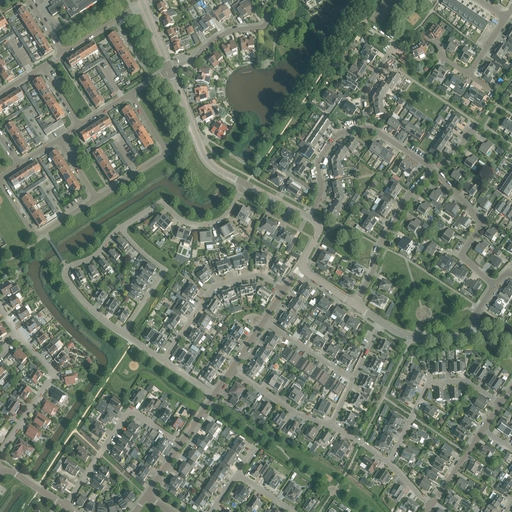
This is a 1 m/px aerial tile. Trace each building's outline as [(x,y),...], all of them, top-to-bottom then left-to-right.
[(48,9),(52,16),(65,8),(67,11),(66,12),(71,19),(99,0),(77,0),(75,1),(74,0),(55,0),(50,3),(52,7),(48,9)] [(451,0),(447,8),(452,11),(457,2),(453,0),(451,0)] [(457,2),(452,11),(457,14),(463,6),(462,5),(459,3),(461,0),(460,0),(457,0),(457,2)] [(463,6),(457,14),(462,18),(468,9),(467,9),(464,7),(466,3),(464,2),(462,5),(463,6)] [(161,17),(167,15),(166,12),(167,12),(165,8),(166,7),(165,3),(157,6),(159,12),(160,11),(161,14),(160,14),(161,17)] [(244,19),(247,17),(240,5),(239,3),(231,7),(235,13),(236,12),(241,19),(243,18),(244,19)] [(243,3),(240,5),(247,17),(251,14),(250,13),(252,11),(249,7),(247,3),(244,5),(243,3)] [(224,5),(219,8),(226,20),(230,18),(229,16),(231,15),(224,5)] [(214,19),(216,17),(213,12),(209,6),(207,8),(214,19)] [(468,9),(462,18),(467,21),(473,13),(472,12),(469,10),(471,7),(469,6),(467,9),(468,9)] [(20,18),(28,13),(25,7),(17,13),(20,18)] [(219,8),(213,12),(216,17),(219,22),(221,21),(222,22),(226,20),(219,8)] [(473,13),(467,21),(472,25),(478,16),(477,16),(474,14),(476,10),(474,9),(472,12),(473,13)] [(23,23),(31,18),(28,13),(20,18),(23,23)] [(478,16),(472,25),(478,28),(483,20),(482,19),(483,19),(479,17),(481,14),(479,13),(477,16),(478,16)] [(167,15),(161,17),(162,20),(163,20),(164,22),(163,23),(165,28),(173,25),(172,21),(171,21),(169,17),(168,17),(167,15)] [(208,15),(202,19),(209,31),(213,28),(212,27),(214,25),(208,15)] [(483,20),(478,28),(483,32),(488,23),(485,21),(487,17),(485,16),(483,19),(482,19),(483,20)] [(3,20),(2,18),(0,19),(0,27),(1,29),(8,25),(4,19),(3,20)] [(27,29),(35,24),(31,18),(23,23),(27,29)] [(209,31),(202,19),(199,21),(200,22),(197,24),(195,21),(191,24),(194,30),(198,27),(202,33),(205,31),(206,33),(209,31)] [(30,34),(38,29),(35,24),(27,29),(30,34)] [(437,39),(442,32),(432,25),(426,35),(432,39),(434,37),(437,39)] [(170,40),(171,43),(178,40),(175,33),(177,32),(178,31),(177,28),(176,28),(167,32),(169,37),(170,37),(171,39),(170,40)] [(34,39),(42,34),(38,29),(30,34),(34,39)] [(111,43),(119,38),(115,33),(106,38),(108,40),(109,40),(111,43)] [(37,45),(45,40),(42,34),(34,39),(37,45)] [(252,48),(254,48),(252,37),(249,38),(250,41),(245,42),(244,39),(240,39),(241,51),(253,50),(252,48)] [(111,43),(114,48),(122,43),(119,38),(111,43)] [(446,50),(452,54),(458,46),(453,43),(455,40),(451,38),(447,44),(448,43),(450,45),(446,50)] [(40,50),(48,45),(45,40),(37,45),(40,50)] [(178,40),(171,43),(173,46),(173,45),(174,48),(173,48),(176,53),(183,50),(182,46),(181,47),(178,40)] [(236,51),(237,50),(232,41),(229,42),(231,45),(227,47),(225,44),(221,46),(226,57),(237,52),(236,51)] [(87,47),(92,55),(98,51),(93,43),(87,47)] [(122,43),(114,48),(118,54),(126,49),(122,43)] [(423,49),(425,46),(420,43),(418,47),(414,48),(413,48),(411,49),(411,50),(410,50),(413,55),(412,55),(413,56),(414,58),(415,58),(416,58),(418,57),(418,56),(425,53),(423,49)] [(366,44),(362,50),(361,53),(361,54),(363,56),(371,62),(375,55),(370,51),(372,49),(366,44)] [(500,44),(496,49),(505,55),(507,51),(510,53),(511,49),(511,48),(506,45),(507,46),(506,48),(500,44)] [(48,45),(40,50),(44,56),(52,51),(48,45)] [(82,50),(87,58),(92,55),(87,47),(82,50)] [(467,64),(472,56),(468,52),(469,50),(465,47),(461,53),(461,54),(462,53),(464,54),(460,60),(467,64)] [(121,59),(129,54),(126,49),(118,54),(121,59)] [(502,59),(505,55),(496,49),(493,55),(494,55),(492,58),(504,66),(507,62),(502,59)] [(77,53),(82,61),(82,63),(85,61),(84,60),(87,58),(82,50),(77,53)] [(209,56),(206,59),(214,68),(223,61),(222,59),(215,51),(213,53),(215,56),(212,59),(209,56)] [(71,57),(76,65),(82,61),(77,53),(71,57)] [(124,64),(132,59),(129,54),(121,59),(124,64)] [(403,55),(400,60),(406,63),(409,59),(403,55)] [(76,65),(71,57),(66,60),(67,62),(63,64),(68,71),(74,68),(73,67),(76,65)] [(128,70),(136,65),(132,59),(124,64),(128,70)] [(349,71),(360,78),(367,68),(365,67),(367,64),(361,59),(358,63),(360,64),(358,67),(354,64),(349,71)] [(487,63),(484,68),(492,74),(495,70),(497,71),(500,67),(494,63),(494,64),(495,64),(493,66),(487,63)] [(139,70),(136,65),(128,70),(131,75),(139,70)] [(448,70),(441,66),(438,72),(435,70),(436,70),(436,69),(432,76),(436,78),(437,76),(442,79),(448,70)] [(9,72),(6,67),(0,70),(0,75),(1,77),(9,72)] [(211,73),(210,73),(210,71),(200,68),(199,72),(202,73),(201,77),(198,76),(197,81),(208,84),(211,73)] [(355,84),(358,80),(347,72),(342,69),(340,68),(339,71),(347,76),(347,78),(346,78),(347,82),(346,82),(341,82),(339,86),(343,89),(349,88),(354,91),(358,86),(355,84)] [(489,83),(492,79),(489,78),(492,74),(484,68),(480,73),(486,77),(484,79),(483,79),(489,83)] [(9,72),(1,77),(5,82),(7,81),(8,83),(13,79),(12,78),(13,77),(9,72)] [(388,79),(396,84),(400,78),(393,73),(390,77),(386,74),(385,77),(388,79)] [(453,90),(461,79),(455,75),(451,81),(449,79),(449,78),(445,85),(449,87),(451,85),(455,87),(453,90)] [(82,86),(90,81),(86,76),(78,81),(82,86)] [(36,89),(44,84),(40,78),(32,83),(36,89)] [(390,89),(392,90),(396,84),(388,79),(385,83),(382,81),(380,83),(382,84),(382,83),(390,89)] [(461,79),(453,90),(462,96),(466,89),(465,90),(463,89),(466,83),(461,79)] [(85,91),(93,86),(90,81),(82,86),(85,91)] [(375,86),(386,94),(390,89),(382,83),(382,84),(380,87),(376,84),(375,86)] [(39,94),(47,89),(44,84),(36,89),(39,94)] [(89,97),(97,92),(93,86),(85,91),(89,97)] [(377,91),(375,94),(383,99),(386,94),(375,86),(374,88),(377,91)] [(206,99),(208,99),(206,87),(194,90),(195,94),(198,93),(199,98),(195,99),(196,102),(207,100),(206,99)] [(472,103),(480,92),(474,88),(470,94),(468,92),(468,91),(464,97),(468,100),(470,97),(474,100),(472,103)] [(43,99),(51,94),(47,89),(39,94),(43,99)] [(13,94),(19,102),(19,103),(21,102),(21,100),(24,98),(19,90),(13,94)] [(328,90),(323,98),(330,103),(329,103),(333,105),(335,102),(338,104),(343,96),(339,93),(337,96),(328,90)] [(92,102),(100,97),(97,92),(89,97),(92,102)] [(486,96),(480,92),(472,103),(481,108),(485,102),(484,103),(482,101),(486,96)] [(13,94),(8,97),(13,105),(19,102),(13,94)] [(46,105),(54,100),(51,94),(43,99),(46,105)] [(383,99),(375,94),(372,99),(373,104),(382,103),(382,101),(383,99)] [(13,105),(8,97),(3,101),(8,109),(13,105)] [(104,102),(100,97),(92,102),(96,108),(104,102)] [(343,110),(351,115),(356,108),(348,102),(347,99),(342,100),(343,106),(345,107),(343,110)] [(54,100),(46,105),(49,110),(57,105),(54,100)] [(370,111),(383,109),(382,103),(373,104),(374,108),(370,109),(370,111)] [(123,111),(120,113),(121,115),(122,114),(125,117),(133,112),(129,107),(128,108),(126,104),(121,108),(123,111)] [(61,110),(57,105),(49,110),(53,115),(61,110)] [(212,116),(214,116),(210,105),(198,110),(200,114),(203,113),(205,117),(202,118),(203,121),(213,117),(212,116)] [(64,116),(61,110),(53,115),(56,121),(64,116)] [(126,119),(128,123),(136,118),(133,112),(125,117),(123,118),(125,120),(126,119)] [(447,121),(455,126),(458,122),(461,125),(463,123),(451,115),(447,121)] [(101,121),(106,129),(112,125),(106,117),(101,121)] [(389,132),(397,121),(392,117),(386,125),(390,127),(387,131),(389,132)] [(131,128),(139,123),(136,118),(128,123),(131,128)] [(319,124),(327,129),(330,125),(333,127),(335,125),(323,118),(319,124)] [(504,133),(506,134),(508,131),(507,130),(511,123),(511,122),(507,119),(505,122),(502,120),(500,124),(502,126),(501,127),(506,130),(504,133)] [(401,135),(409,124),(404,120),(401,124),(399,128),(402,130),(399,134),(401,135)] [(96,124),(101,132),(106,129),(101,121),(96,124)] [(399,128),(401,124),(397,121),(389,132),(391,133),(393,130),(396,132),(399,128)] [(441,126),(445,129),(451,133),(453,129),(457,131),(458,129),(455,126),(447,121),(446,123),(444,122),(441,126)] [(8,133),(16,128),(13,123),(4,128),(8,133)] [(131,128),(135,133),(143,128),(139,123),(131,128)] [(228,129),(219,123),(218,124),(216,123),(210,132),(213,134),(215,131),(219,134),(217,137),(221,139),(228,129)] [(90,128),(95,136),(101,132),(96,124),(90,128)] [(327,129),(319,124),(315,130),(323,135),(325,131),(329,134),(330,132),(327,129)] [(409,134),(414,127),(409,124),(401,135),(403,136),(406,132),(409,134)] [(409,134),(412,137),(409,140),(411,142),(419,130),(420,128),(415,125),(414,127),(409,134)] [(11,139),(19,134),(22,132),(20,130),(18,132),(16,128),(8,133),(11,139)] [(90,139),(95,136),(90,128),(85,131),(90,139)] [(143,128),(135,133),(138,139),(146,133),(143,128)] [(442,134),(453,142),(454,140),(451,137),(453,134),(451,133),(445,129),(442,134)] [(326,138),(323,135),(315,130),(311,137),(318,142),(321,137),(325,140),(326,138)] [(424,134),(419,130),(411,142),(413,143),(416,139),(419,141),(424,134)] [(90,139),(85,131),(80,134),(85,142),(90,139)] [(137,139),(138,141),(140,141),(142,144),(150,139),(146,133),(138,139),(137,139)] [(11,139),(15,144),(23,139),(19,134),(11,139)] [(438,139),(446,144),(448,141),(452,144),(453,142),(442,134),(438,139)] [(33,140),(37,145),(41,142),(38,137),(33,140)] [(322,144),(318,142),(311,137),(307,143),(314,148),(317,144),(321,146),(322,144)] [(23,139),(15,144),(18,149),(26,144),(23,139)] [(155,148),(150,139),(142,144),(140,145),(142,147),(139,148),(144,155),(155,148)] [(345,140),(344,142),(355,149),(359,144),(351,139),(349,142),(345,140)] [(444,147),(446,144),(438,139),(435,144),(446,151),(448,149),(444,147)] [(300,153),(309,160),(314,153),(308,149),(310,146),(301,141),(298,147),(302,149),(300,153)] [(369,150),(374,154),(381,143),(379,141),(377,145),(374,143),(369,150)] [(486,146),(484,144),(480,151),(486,155),(493,144),(488,141),(486,146)] [(355,149),(344,142),(343,144),(346,146),(344,149),(348,152),(352,154),(355,149)] [(379,157),(384,150),(381,148),(383,144),(381,143),(374,154),(379,157)] [(26,144),(18,149),(22,155),(30,150),(30,149),(29,147),(28,147),(26,144)] [(446,151),(435,144),(432,149),(431,148),(428,152),(434,156),(437,152),(439,154),(441,151),(445,153),(446,151)] [(344,149),(341,146),(339,149),(335,147),(334,149),(345,157),(348,152),(344,149)] [(387,152),(384,150),(379,157),(384,160),(391,149),(389,148),(387,152)] [(278,165),(272,161),(270,164),(278,169),(280,167),(284,169),(287,164),(289,163),(289,160),(292,160),(294,156),(291,153),(287,154),(287,151),(283,149),(281,152),(281,157),(283,158),(278,165)] [(345,157),(334,149),(332,151),(336,153),(334,156),(341,161),(345,157)] [(391,149),(384,160),(389,164),(394,156),(391,154),(393,150),(391,149)] [(96,160),(104,155),(100,150),(92,155),(96,160)] [(52,161),(60,156),(57,151),(49,156),(52,161)] [(99,166),(107,161),(104,155),(96,160),(99,166)] [(469,158),(464,165),(471,169),(478,159),(473,155),(470,160),(469,158)] [(64,162),(60,156),(52,161),(56,167),(64,162)] [(341,161),(334,156),(330,161),(332,167),(341,166),(340,163),(341,161)] [(294,172),(300,176),(306,168),(303,166),(306,161),(300,157),(296,163),(298,165),(294,172)] [(107,161),(99,166),(102,171),(110,166),(107,161)] [(399,168),(404,172),(409,165),(404,161),(400,167),(397,164),(393,170),(396,173),(399,168)] [(59,172),(67,167),(64,162),(56,167),(59,172)] [(30,166),(35,174),(41,171),(35,163),(30,166)] [(409,165),(404,172),(409,176),(407,180),(410,182),(414,176),(411,174),(415,168),(409,165)] [(25,170),(30,178),(35,174),(30,166),(25,170)] [(106,176),(114,171),(110,166),(102,171),(106,176)] [(270,181),(279,187),(285,178),(276,172),(277,170),(272,166),(268,171),(274,175),(270,181)] [(341,166),(332,167),(332,171),(328,172),(328,174),(342,171),(341,166)] [(63,177),(71,172),(67,167),(59,172),(63,177)] [(451,177),(458,182),(465,171),(460,168),(457,172),(455,171),(451,177)] [(19,173),(24,181),(30,178),(25,170),(19,173)] [(116,174),(114,171),(106,176),(109,182),(117,177),(118,176),(117,174),(116,174)] [(66,183),(74,178),(71,172),(63,177),(66,183)] [(19,173),(14,176),(19,184),(24,181),(19,173)] [(19,184),(14,176),(8,180),(14,188),(14,189),(17,188),(16,187),(19,184)] [(69,188),(77,183),(74,178),(66,183),(67,185),(65,186),(67,189),(69,188)] [(390,189),(397,194),(401,189),(395,185),(397,182),(391,178),(389,181),(393,184),(390,189)] [(286,191),(295,197),(299,190),(291,185),(292,182),(289,180),(286,186),(289,188),(286,191)] [(328,191),(342,188),(340,182),(332,184),(332,188),(328,189),(328,191)] [(503,187),(511,192),(511,190),(511,185),(507,182),(503,187)] [(81,188),(77,183),(69,188),(73,193),(81,188)] [(466,192),(473,197),(477,190),(467,183),(463,188),(467,191),(466,192)] [(511,192),(503,187),(500,192),(508,197),(511,192)] [(384,193),(381,196),(388,200),(390,197),(394,200),(397,194),(390,189),(386,195),(384,193)] [(429,198),(436,202),(443,192),(438,189),(435,193),(434,191),(429,198)] [(340,205),(341,205),(344,200),(343,194),(334,196),(333,197),(334,198),(334,199),(332,198),(331,200),(333,201),(333,200),(335,201),(340,205)] [(25,206),(33,201),(29,195),(21,200),(25,206)] [(381,196),(379,200),(380,200),(377,206),(378,207),(380,208),(388,213),(391,207),(385,204),(388,200),(381,196)] [(487,211),(491,205),(481,198),(477,202),(481,205),(480,207),(487,211)] [(28,211),(36,206),(33,201),(25,206),(28,211)] [(327,205),(330,207),(338,212),(342,206),(341,205),(340,205),(335,201),(332,205),(328,203),(327,205)] [(417,211),(423,216),(430,205),(426,202),(423,206),(421,205),(417,211)] [(456,213),(459,209),(452,204),(451,206),(447,203),(444,208),(446,210),(445,212),(455,219),(458,214),(456,213)] [(495,211),(500,214),(505,206),(500,203),(495,211)] [(31,216),(39,211),(41,210),(39,208),(38,209),(36,206),(28,211),(31,216)] [(505,206),(500,214),(505,217),(510,210),(505,206)] [(238,213),(247,218),(249,215),(252,216),(255,210),(249,207),(247,211),(242,208),(241,210),(240,209),(238,213)] [(330,207),(328,212),(324,209),(323,211),(334,219),(338,212),(330,207)] [(372,210),(370,214),(372,215),(378,219),(380,216),(384,218),(388,213),(380,208),(378,207),(374,212),(372,210)] [(39,211),(31,216),(35,222),(43,217),(44,216),(43,214),(42,215),(39,211)] [(365,223),(372,228),(376,222),(370,218),(372,215),(370,214),(366,211),(364,215),(368,217),(365,223)] [(245,223),(247,218),(238,213),(237,216),(237,217),(236,218),(242,221),(240,224),(246,227),(247,224),(245,223)] [(160,228),(161,227),(168,219),(165,217),(163,216),(160,219),(157,216),(149,226),(152,228),(155,224),(160,228)] [(46,222),(43,217),(35,222),(38,227),(46,222)] [(467,229),(471,222),(465,218),(464,220),(460,217),(454,226),(459,229),(462,226),(467,229)] [(161,227),(165,231),(163,233),(165,235),(170,231),(168,229),(172,224),(170,223),(171,222),(168,219),(161,227)] [(407,229),(414,233),(421,223),(416,219),(413,223),(411,223),(407,229)] [(267,232),(271,223),(265,220),(263,225),(260,223),(256,230),(261,233),(263,230),(267,232)] [(434,225),(437,227),(439,224),(441,226),(440,227),(443,229),(445,226),(438,221),(434,225)] [(269,237),(274,239),(278,233),(275,231),(277,226),(271,223),(267,232),(265,236),(269,238),(269,237)] [(369,233),(372,228),(365,223),(361,228),(357,225),(355,229),(361,233),(363,230),(369,233)] [(227,225),(224,227),(229,235),(232,234),(234,236),(239,234),(235,228),(233,230),(230,224),(228,225),(227,225)] [(229,235),(224,227),(221,228),(221,229),(219,230),(222,235),(220,237),(223,243),(226,241),(224,238),(229,235)] [(489,230),(485,236),(492,241),(499,230),(494,227),(491,231),(489,230)] [(441,239),(448,243),(452,237),(451,236),(454,232),(449,228),(441,239)] [(181,230),(179,229),(177,235),(174,234),(172,240),(175,241),(176,238),(181,240),(185,231),(181,229),(181,230)] [(284,241),(289,233),(283,229),(281,234),(278,233),(274,239),(279,242),(281,239),(284,241)] [(185,231),(181,240),(184,241),(183,244),(190,246),(192,239),(189,238),(190,233),(188,232),(189,232),(185,231)] [(206,243),(205,233),(201,233),(201,234),(199,234),(200,240),(196,241),(197,247),(200,247),(200,244),(206,243)] [(205,233),(206,243),(206,246),(215,245),(215,239),(212,239),(211,233),(209,233),(205,233)] [(289,233),(284,241),(288,243),(287,246),(289,247),(286,252),(289,253),(294,244),(291,243),(295,236),(289,233)] [(397,247),(404,251),(407,253),(411,247),(408,245),(411,240),(406,237),(403,241),(402,240),(397,247)] [(128,245),(121,239),(119,241),(118,240),(116,242),(121,247),(119,249),(123,253),(127,249),(126,248),(128,245)] [(425,252),(432,256),(436,250),(434,249),(437,245),(432,242),(425,252)] [(479,245),(475,251),(482,256),(489,245),(484,242),(481,246),(479,245)] [(498,257),(501,253),(495,248),(492,253),(498,257)] [(319,258),(328,262),(332,255),(334,256),(336,253),(329,249),(327,252),(328,253),(327,254),(323,252),(319,258)] [(110,252),(108,254),(113,258),(110,261),(116,266),(118,264),(116,261),(118,259),(120,257),(113,250),(111,252),(110,252)] [(243,252),(243,253),(241,253),(242,256),(237,258),(240,270),(243,268),(245,267),(244,262),(249,261),(247,251),(243,252)] [(261,255),(256,255),(256,254),(252,254),(252,259),(255,259),(255,265),(257,265),(260,266),(261,255)] [(264,265),(266,265),(266,260),(269,260),(269,254),(261,254),(261,255),(260,266),(261,266),(264,265)] [(502,262),(492,255),(488,260),(493,263),(491,265),(498,269),(502,262)] [(436,265),(443,270),(445,266),(449,269),(453,262),(447,258),(446,259),(442,257),(436,265)] [(240,270),(237,258),(229,260),(230,266),(233,265),(235,270),(237,270),(240,270)] [(326,266),(328,262),(319,258),(316,264),(319,265),(317,268),(326,273),(329,267),(326,266)] [(104,275),(106,273),(107,274),(112,270),(108,266),(111,264),(107,260),(105,262),(104,260),(101,262),(101,261),(99,263),(103,268),(100,270),(104,275)] [(232,271),(230,266),(229,260),(221,262),(224,274),(227,273),(229,272),(229,271),(232,271)] [(277,275),(284,265),(277,260),(271,269),(273,271),(275,273),(277,275)] [(143,272),(146,274),(148,271),(153,275),(156,270),(145,262),(140,270),(142,272),(143,272)] [(224,274),(221,262),(215,264),(215,262),(212,263),(214,270),(217,269),(218,275),(220,274),(224,274)] [(360,269),(361,266),(354,262),(353,265),(351,264),(350,267),(353,269),(351,272),(360,277),(363,271),(360,269)] [(280,276),(282,277),(285,273),(288,274),(291,269),(284,265),(277,275),(280,276)] [(206,266),(200,272),(208,281),(210,278),(211,277),(211,276),(208,273),(211,271),(206,266)] [(91,268),(88,269),(91,274),(88,276),(91,281),(94,280),(93,278),(95,277),(98,275),(94,267),(91,268)] [(455,268),(452,273),(463,280),(465,282),(467,279),(465,277),(467,274),(461,270),(460,271),(455,268)] [(76,281),(79,288),(82,287),(81,285),(84,284),(82,281),(85,280),(81,271),(75,274),(78,279),(76,281)] [(138,280),(141,282),(143,279),(148,282),(151,277),(146,274),(143,272),(140,277),(138,276),(135,279),(138,280)] [(195,276),(193,277),(197,282),(199,280),(200,281),(203,284),(205,283),(208,281),(200,272),(195,275),(195,276)] [(344,276),(341,281),(344,283),(342,287),(350,291),(354,285),(352,285),(348,282),(350,279),(344,276)] [(132,288),(135,290),(137,287),(142,290),(146,285),(141,282),(138,280),(134,285),(132,283),(130,287),(132,288)] [(469,280),(465,285),(476,292),(480,286),(474,281),(473,283),(469,280)] [(186,289),(187,290),(196,296),(197,293),(199,291),(194,288),(196,285),(189,281),(188,284),(189,285),(186,289)] [(382,282),(379,288),(388,292),(390,288),(393,290),(395,285),(388,281),(387,284),(383,282),(382,282)] [(6,285),(0,288),(0,290),(3,296),(11,291),(13,294),(19,290),(15,284),(11,286),(8,283),(6,284),(6,285)] [(255,292),(257,284),(251,285),(250,285),(249,285),(249,284),(248,284),(248,285),(247,285),(247,286),(245,286),(246,295),(247,299),(253,298),(253,296),(255,296),(255,292)] [(255,296),(256,296),(257,295),(262,298),(267,291),(265,290),(265,289),(265,288),(264,288),(263,288),(262,287),(261,288),(257,285),(257,284),(255,292),(255,296)] [(300,288),(310,295),(313,290),(314,291),(316,289),(310,285),(308,287),(303,284),(302,286),(301,286),(300,287),(300,288)] [(246,295),(245,286),(243,287),(243,286),(242,286),(242,285),(241,285),(241,286),(240,286),(240,287),(239,287),(239,288),(236,288),(235,287),(237,295),(240,294),(240,296),(246,295)] [(228,291),(226,292),(229,300),(235,297),(235,296),(237,295),(235,287),(235,289),(232,290),(232,289),(231,290),(230,289),(229,289),(228,289),(228,290),(228,291)] [(140,293),(135,290),(132,288),(130,291),(128,290),(125,294),(133,300),(135,297),(137,298),(140,293)] [(310,295),(300,288),(299,289),(299,290),(298,291),(297,293),(302,296),(300,299),(305,302),(310,295)] [(498,295),(509,302),(511,296),(511,294),(506,290),(505,289),(502,294),(500,293),(498,295)] [(187,290),(184,294),(183,293),(181,296),(186,299),(188,297),(192,300),(194,298),(196,296),(187,290)] [(98,303),(101,305),(107,296),(99,291),(94,298),(98,301),(98,303)] [(269,292),(267,291),(262,298),(261,299),(266,303),(268,300),(270,302),(274,297),(271,295),(272,294),(271,294),(271,293),(271,292),(270,292),(269,292)] [(229,300),(226,292),(224,292),(223,292),(222,292),(222,293),(220,294),(221,294),(216,296),(216,295),(221,301),(223,300),(224,302),(229,300)] [(190,306),(183,302),(185,299),(177,294),(175,297),(179,300),(178,302),(180,303),(179,306),(186,311),(190,306)] [(221,301),(216,295),(216,296),(214,300),(213,300),(212,301),(211,301),(210,301),(210,302),(210,303),(211,303),(209,305),(217,310),(220,305),(219,304),(221,301)] [(504,309),(509,302),(498,295),(497,298),(499,299),(496,303),(504,309)] [(10,305),(10,304),(13,309),(21,304),(15,296),(6,301),(7,301),(9,304),(10,305)] [(379,299),(374,296),(371,302),(380,307),(382,303),(385,304),(387,299),(381,296),(379,299)] [(109,312),(112,314),(119,304),(111,298),(104,308),(109,311),(109,312)] [(300,309),(305,302),(300,299),(298,301),(294,298),(292,300),(291,301),(290,302),(299,308),(300,309)] [(311,300),(309,304),(310,305),(313,307),(317,301),(314,299),(313,302),(311,300)] [(321,310),(327,302),(323,299),(318,305),(316,303),(313,308),(315,310),(317,307),(321,310)] [(292,310),(291,313),(295,316),(297,314),(296,313),(299,308),(290,302),(290,303),(289,304),(289,305),(288,307),(292,310)] [(327,318),(330,313),(328,311),(332,305),(327,302),(321,310),(326,313),(324,317),(326,318),(327,318)] [(499,316),(504,309),(496,303),(493,308),(491,306),(489,309),(499,316)] [(186,311),(179,306),(176,304),(171,311),(180,317),(182,314),(183,315),(186,311)] [(217,310),(209,305),(208,307),(207,307),(206,307),(206,308),(206,309),(207,309),(206,310),(207,311),(205,313),(208,315),(210,317),(210,316),(212,314),(213,315),(217,310)] [(21,322),(30,316),(24,307),(14,314),(15,314),(17,317),(18,318),(18,317),(21,322)] [(335,320),(337,318),(341,311),(337,308),(333,314),(330,313),(327,318),(329,319),(331,317),(335,320)] [(120,321),(124,323),(129,315),(121,309),(116,316),(120,319),(120,320),(120,321)] [(169,319),(177,325),(180,320),(179,319),(180,317),(171,311),(168,316),(171,317),(169,319)] [(341,327),(344,322),(342,320),(346,314),(341,311),(337,318),(335,320),(334,321),(339,325),(338,325),(341,327)] [(295,316),(291,313),(289,315),(284,312),(283,314),(282,315),(281,315),(281,316),(291,323),(295,316)] [(200,320),(208,325),(211,320),(214,323),(216,320),(210,316),(210,317),(208,315),(207,317),(203,315),(200,320)] [(286,330),(291,323),(281,316),(280,317),(280,318),(279,319),(278,321),(280,323),(278,325),(286,330)] [(35,318),(23,327),(26,330),(27,330),(30,334),(41,326),(35,318)] [(177,325),(169,319),(166,318),(163,322),(165,323),(164,326),(170,330),(171,328),(174,329),(177,325)] [(349,330),(351,328),(355,321),(351,318),(347,324),(344,322),(341,327),(343,329),(345,327),(349,330)] [(208,325),(200,320),(197,325),(200,327),(199,329),(204,333),(206,330),(205,330),(208,325)] [(360,324),(355,321),(351,328),(353,329),(352,331),(354,333),(352,335),(355,337),(358,332),(356,330),(360,324)] [(233,332),(241,337),(244,332),(241,330),(243,328),(238,324),(233,332)] [(304,337),(309,330),(302,326),(299,330),(301,332),(299,334),(304,337)] [(191,334),(200,340),(203,336),(194,329),(191,334)] [(152,336),(155,338),(157,335),(159,333),(154,330),(152,332),(149,330),(144,338),(149,341),(152,336)] [(312,339),(315,334),(309,330),(304,337),(308,340),(310,337),(312,339)] [(47,340),(41,332),(32,339),(33,339),(35,341),(37,342),(37,341),(40,345),(47,340)] [(241,337),(233,332),(228,339),(233,342),(235,340),(238,341),(241,337)] [(157,346),(160,348),(167,338),(159,333),(157,335),(155,338),(152,343),(157,346)] [(269,335),(268,336),(267,336),(266,337),(276,343),(279,339),(280,340),(281,337),(277,334),(275,336),(270,333),(269,335)] [(196,347),(200,340),(191,334),(188,339),(194,343),(193,344),(196,347)] [(312,339),(315,340),(313,343),(317,346),(322,339),(315,334),(312,339)] [(233,342),(228,339),(226,337),(222,344),(225,346),(231,351),(234,346),(235,347),(237,344),(233,342)] [(267,348),(272,351),(273,350),(277,344),(276,343),(266,337),(266,338),(266,339),(265,340),(264,342),(269,345),(267,348)] [(59,341),(56,338),(43,350),(46,353),(47,353),(47,352),(51,356),(58,350),(54,346),(59,341)] [(322,339),(317,346),(321,349),(323,346),(325,348),(329,343),(322,339)] [(379,345),(387,349),(390,344),(393,346),(394,343),(389,340),(387,343),(381,340),(379,345)] [(329,343),(325,348),(328,349),(326,352),(330,355),(335,348),(329,343)] [(387,349),(379,345),(376,350),(382,353),(381,356),(387,359),(388,356),(385,355),(387,349)] [(181,363),(184,358),(186,355),(187,352),(178,346),(175,352),(179,354),(176,359),(181,363)] [(218,352),(219,352),(224,356),(226,354),(228,355),(231,351),(225,346),(222,351),(219,349),(218,352)] [(257,351),(267,358),(272,351),(267,348),(265,350),(261,347),(259,349),(259,350),(258,350),(257,351)] [(335,348),(330,355),(335,358),(336,355),(339,357),(342,352),(343,350),(339,347),(338,349),(335,348)] [(281,358),(288,362),(294,353),(290,350),(290,349),(288,348),(281,358)] [(15,359),(17,361),(24,354),(23,354),(20,352),(19,351),(14,356),(11,354),(7,359),(10,361),(11,359),(13,361),(15,359)] [(257,362),(262,365),(267,358),(257,351),(256,352),(256,353),(256,355),(254,356),(259,360),(257,362)] [(62,352),(54,361),(54,360),(57,363),(58,363),(59,363),(63,366),(63,365),(66,367),(68,365),(66,363),(69,360),(65,356),(66,355),(65,355),(62,352)] [(186,355),(184,358),(187,360),(184,365),(189,368),(194,360),(191,358),(192,356),(187,352),(186,355)] [(224,356),(219,352),(214,359),(222,365),(225,360),(222,358),(224,356)] [(342,352),(339,357),(341,358),(339,361),(343,364),(348,357),(342,352)] [(294,353),(288,362),(294,366),(301,357),(298,355),(297,356),(294,353)] [(24,354),(17,361),(21,365),(18,368),(21,371),(25,367),(22,364),(27,358),(26,357),(24,354)] [(348,357),(343,364),(348,367),(350,364),(352,366),(356,359),(352,356),(351,358),(348,357)] [(295,367),(302,372),(308,363),(304,360),(305,359),(302,357),(295,367)] [(370,363),(379,367),(381,362),(384,364),(386,361),(380,358),(379,361),(372,358),(370,363)] [(438,374),(438,365),(434,365),(434,362),(432,362),(432,361),(431,361),(430,358),(428,358),(426,360),(427,362),(428,362),(428,368),(432,368),(432,375),(438,374)] [(222,365),(214,359),(211,364),(209,362),(207,365),(210,366),(215,370),(217,371),(218,369),(219,369),(222,365)] [(460,364),(456,364),(457,373),(463,373),(462,367),(465,367),(465,359),(462,359),(462,361),(460,361),(460,364)] [(475,378),(481,369),(478,367),(480,364),(481,363),(475,359),(471,365),(472,366),(472,367),(474,369),(470,374),(475,378)] [(247,366),(258,372),(262,365),(257,362),(256,364),(251,361),(250,363),(249,364),(248,365),(247,366)] [(447,367),(447,361),(442,362),(442,365),(438,365),(438,374),(445,374),(444,368),(447,367)] [(452,361),(447,361),(447,367),(450,367),(450,374),(457,373),(456,364),(452,365),(452,361)] [(308,363),(302,372),(309,376),(315,366),(313,365),(312,365),(308,363)] [(379,367),(370,363),(367,368),(374,371),(372,374),(378,377),(379,374),(376,373),(379,367)] [(31,374),(39,380),(40,378),(41,378),(42,375),(36,371),(38,369),(31,364),(29,367),(31,368),(29,370),(33,372),(31,374)] [(414,374),(413,377),(421,381),(423,375),(419,373),(421,369),(413,365),(412,365),(410,369),(411,371),(410,372),(414,374)] [(205,373),(213,379),(216,374),(213,372),(215,370),(210,366),(209,368),(207,366),(204,370),(206,371),(205,373)] [(246,367),(246,369),(245,371),(246,372),(245,374),(253,380),(258,372),(247,366),(246,367)] [(317,382),(323,373),(319,370),(319,369),(317,367),(310,377),(317,382)] [(487,377),(491,372),(486,369),(484,372),(481,369),(475,378),(481,381),(485,376),(487,377)] [(213,379),(205,373),(203,372),(198,379),(205,384),(207,381),(209,383),(213,379)] [(273,388),(279,380),(276,378),(278,375),(274,372),(270,378),(272,380),(269,385),(273,388)] [(490,388),(496,380),(493,377),(495,374),(491,372),(487,377),(489,379),(485,385),(490,388)] [(326,375),(323,373),(317,382),(323,386),(330,376),(327,374),(326,375)] [(31,385),(32,382),(36,385),(38,382),(37,382),(39,380),(31,374),(28,379),(25,377),(23,379),(31,385)] [(66,376),(62,377),(63,382),(65,381),(65,385),(75,384),(75,380),(77,379),(76,374),(72,375),(66,376)] [(281,376),(279,380),(273,388),(278,391),(281,386),(284,387),(288,381),(281,376)] [(361,381),(370,385),(371,383),(374,384),(377,379),(371,376),(370,379),(364,376),(361,381)] [(324,387),(331,391),(337,382),(333,380),(334,379),(331,377),(324,387)] [(411,386),(412,384),(418,386),(421,381),(413,377),(410,382),(407,381),(405,380),(404,383),(407,384),(411,386)] [(499,382),(496,380),(490,388),(496,392),(500,386),(502,387),(506,382),(501,379),(499,382)] [(20,391),(28,396),(29,394),(30,394),(31,392),(25,387),(27,385),(22,381),(20,384),(23,386),(20,391)] [(370,385),(361,381),(359,386),(365,389),(364,392),(369,395),(372,390),(368,388),(370,385)] [(337,382),(331,391),(338,396),(344,386),(342,384),(341,385),(337,382)] [(236,383),(229,394),(233,396),(231,399),(237,403),(239,400),(238,399),(240,395),(244,388),(236,383)] [(411,386),(407,384),(406,387),(407,388),(405,393),(413,397),(415,391),(412,390),(413,387),(411,386)] [(293,401),(299,393),(301,390),(294,385),(289,391),(292,393),(288,398),(293,401)] [(66,396),(54,388),(51,392),(53,394),(50,397),(59,403),(61,399),(63,401),(66,396)] [(457,389),(450,389),(451,395),(451,400),(457,399),(457,400),(461,400),(460,391),(457,391),(457,389)] [(132,396),(133,397),(130,400),(135,403),(137,400),(141,403),(147,394),(141,390),(139,394),(136,392),(135,393),(134,393),(133,393),(132,395),(132,396)] [(442,390),(435,390),(436,400),(442,400),(442,401),(446,401),(446,400),(446,395),(446,392),(442,392),(442,390)] [(28,396),(20,391),(18,393),(15,391),(12,396),(17,399),(19,397),(25,401),(27,398),(26,398),(28,396)] [(258,398),(249,392),(245,398),(254,404),(251,408),(254,410),(258,404),(255,402),(258,398)] [(299,393),(293,401),(298,405),(301,399),(304,401),(307,396),(305,394),(303,396),(299,393)] [(413,397),(405,393),(403,397),(400,395),(397,400),(403,403),(404,400),(410,403),(413,397)] [(352,399),(361,403),(364,398),(367,400),(368,397),(363,394),(361,397),(355,394),(352,399)] [(474,405),(483,410),(486,405),(485,404),(487,401),(479,395),(477,399),(478,399),(474,405)] [(9,407),(17,412),(18,410),(19,410),(21,408),(14,404),(16,401),(11,397),(8,402),(11,404),(9,407)] [(320,407),(329,411),(332,406),(326,403),(327,401),(320,397),(318,402),(321,404),(320,407)] [(114,398),(109,405),(114,409),(119,412),(122,407),(119,406),(121,403),(114,398)] [(149,399),(143,408),(149,413),(153,407),(156,409),(160,403),(156,400),(154,403),(149,399)] [(361,403),(352,399),(350,404),(356,407),(355,410),(360,413),(362,410),(359,408),(361,403)] [(58,409),(45,400),(42,405),(44,406),(42,409),(51,415),(53,412),(55,413),(58,409)] [(169,405),(163,401),(158,409),(161,411),(158,416),(160,417),(159,419),(165,423),(168,420),(167,420),(171,414),(165,410),(169,405)] [(258,405),(254,412),(259,415),(262,415),(265,416),(271,407),(265,402),(262,406),(261,407),(258,405)] [(424,412),(432,418),(436,412),(438,414),(440,411),(433,406),(431,409),(428,407),(427,407),(428,407),(425,412),(424,411),(424,412)] [(467,415),(476,421),(479,415),(478,414),(480,411),(472,406),(470,409),(471,410),(467,415)] [(17,412),(9,407),(7,409),(4,407),(1,412),(6,415),(8,413),(14,417),(16,414),(15,414),(17,412)] [(327,416),(329,411),(320,407),(318,412),(314,410),(313,413),(323,418),(324,415),(327,416)] [(103,417),(101,421),(105,424),(107,421),(110,424),(113,418),(116,420),(118,418),(112,414),(107,411),(105,415),(103,417)] [(282,422),(286,417),(279,412),(272,422),(279,426),(277,430),(279,431),(285,423),(282,422)] [(344,417),(352,421),(355,416),(358,418),(359,415),(354,412),(352,415),(346,412),(344,417)] [(390,422),(399,426),(402,420),(398,418),(399,416),(391,412),(389,417),(391,418),(390,422)] [(49,421),(37,413),(34,417),(36,419),(34,422),(42,428),(44,424),(46,425),(49,421)] [(460,425),(469,431),(472,426),(471,424),(473,421),(465,416),(463,419),(464,420),(460,425)] [(352,421),(344,417),(341,422),(347,425),(346,429),(351,431),(354,426),(351,424),(352,421)] [(179,426),(182,428),(186,422),(181,418),(179,421),(176,418),(170,427),(176,430),(179,426)] [(503,434),(508,426),(506,425),(507,421),(502,418),(496,426),(499,428),(497,430),(503,434)] [(220,429),(221,427),(223,424),(218,421),(216,423),(214,425),(211,423),(210,426),(208,425),(207,427),(215,433),(218,428),(220,429)] [(292,434),(299,425),(293,421),(288,428),(286,427),(282,432),(285,434),(287,431),(292,434)] [(92,433),(101,439),(105,432),(99,428),(101,426),(96,422),(94,426),(95,427),(92,433)] [(133,437),(132,437),(136,440),(138,437),(136,435),(135,433),(139,427),(132,422),(129,426),(128,426),(128,428),(127,430),(128,430),(126,433),(133,437)] [(383,429),(389,432),(391,430),(396,432),(399,426),(390,422),(388,426),(385,424),(383,429)] [(41,434),(29,425),(26,430),(28,431),(25,434),(34,440),(36,437),(38,438),(41,434)] [(508,426),(503,434),(508,438),(510,435),(511,436),(511,425),(510,427),(508,426)] [(318,433),(308,426),(306,429),(308,431),(305,435),(313,441),(318,433)] [(207,437),(212,440),(214,438),(212,437),(215,433),(207,427),(206,429),(207,430),(205,432),(208,434),(207,437)] [(227,427),(221,436),(224,438),(230,430),(227,427)] [(453,435),(462,441),(466,436),(464,435),(466,432),(458,427),(456,430),(457,430),(453,435)] [(389,432),(383,429),(381,433),(380,434),(383,435),(381,439),(390,444),(393,437),(388,435),(389,432)] [(412,435),(410,439),(419,443),(421,438),(426,440),(429,435),(421,431),(419,434),(413,432),(412,435)] [(128,445),(127,445),(131,447),(133,444),(131,443),(130,441),(132,437),(133,437),(126,433),(125,432),(124,434),(123,434),(123,436),(122,437),(123,438),(121,440),(128,445)] [(333,439),(330,437),(330,436),(325,433),(322,438),(319,436),(316,441),(320,444),(322,442),(325,444),(327,440),(330,442),(333,439)] [(156,443),(165,449),(168,444),(166,443),(168,440),(163,437),(160,441),(158,439),(156,443)] [(198,440),(206,446),(209,442),(211,442),(212,440),(207,437),(205,439),(202,437),(201,439),(199,439),(198,440)] [(235,445),(243,451),(244,449),(243,448),(245,446),(242,444),(244,441),(239,437),(236,440),(238,441),(235,445)] [(390,444),(381,439),(379,443),(377,442),(374,447),(381,450),(382,447),(387,450),(390,444)] [(33,449),(19,440),(16,445),(17,446),(11,454),(13,455),(12,456),(12,457),(13,458),(14,459),(15,459),(16,459),(17,458),(22,451),(29,456),(33,449)] [(123,452),(122,452),(126,455),(128,452),(126,450),(125,448),(127,445),(128,445),(121,440),(120,440),(119,441),(118,441),(118,443),(117,445),(118,445),(116,448),(123,452)] [(198,450),(203,454),(205,451),(203,450),(206,446),(198,440),(197,442),(198,443),(196,446),(199,448),(198,450)] [(336,443),(332,449),(335,451),(334,451),(335,451),(334,453),(339,456),(342,458),(343,456),(349,447),(347,445),(347,444),(342,441),(340,444),(339,445),(336,443)] [(165,449),(156,443),(151,450),(154,451),(158,454),(160,452),(162,453),(165,449)] [(229,451),(234,455),(236,453),(239,455),(240,452),(242,453),(243,451),(235,445),(232,450),(230,449),(229,451)] [(448,462),(452,456),(450,455),(453,450),(446,445),(442,450),(443,451),(439,456),(448,462)] [(490,453),(492,455),(495,450),(490,447),(489,449),(483,445),(479,451),(487,457),(490,453)] [(79,447),(76,451),(79,453),(76,457),(85,462),(89,457),(86,455),(87,452),(79,447)] [(120,456),(122,452),(123,452),(116,448),(115,447),(114,449),(113,449),(113,451),(112,452),(113,453),(111,455),(121,462),(123,459),(121,458),(120,456)] [(412,462),(415,455),(417,456),(419,452),(413,449),(411,452),(405,449),(401,458),(405,459),(409,461),(412,462)] [(189,454),(197,459),(200,455),(201,456),(203,454),(198,450),(196,452),(193,450),(192,453),(190,452),(189,454)] [(158,454),(154,451),(151,455),(148,453),(146,457),(156,463),(159,458),(157,457),(158,454)] [(225,459),(234,464),(235,463),(234,462),(236,459),(233,457),(234,455),(229,451),(227,454),(228,454),(225,459)] [(189,463),(194,467),(196,465),(194,464),(197,459),(189,454),(188,456),(189,457),(187,459),(190,461),(189,463)] [(156,463),(146,457),(144,460),(147,461),(144,465),(149,468),(151,466),(153,467),(156,463)] [(366,457),(362,463),(367,467),(365,471),(371,474),(371,475),(374,471),(374,472),(378,465),(378,464),(372,460),(366,457)] [(433,466),(441,472),(445,466),(443,465),(445,462),(437,457),(435,460),(436,461),(433,466)] [(220,465),(225,468),(227,466),(230,468),(231,466),(232,466),(234,464),(225,459),(222,463),(220,461),(218,464),(220,465)] [(66,471),(75,477),(79,471),(75,468),(77,466),(68,460),(65,464),(68,467),(66,471)] [(180,467),(188,473),(190,474),(193,470),(192,469),(194,467),(189,463),(187,466),(184,464),(183,466),(181,465),(180,467)] [(259,474),(262,476),(268,467),(263,463),(261,467),(257,465),(251,474),(257,478),(259,474)] [(470,464),(466,469),(474,474),(476,472),(479,473),(482,468),(474,463),(472,466),(470,464)] [(149,468),(144,465),(142,469),(139,467),(137,471),(146,477),(149,472),(147,471),(149,468)] [(220,465),(218,467),(219,468),(216,472),(225,478),(226,476),(225,475),(227,473),(224,471),(225,468),(220,465)] [(180,477),(185,480),(186,478),(185,477),(188,473),(180,467),(179,469),(180,470),(178,473),(181,475),(180,477)] [(426,476),(435,482),(438,476),(437,475),(438,472),(431,467),(429,470),(430,471),(426,476)] [(484,473),(490,477),(493,471),(487,467),(484,473)] [(97,476),(104,480),(103,481),(107,483),(109,480),(107,478),(106,476),(109,473),(101,468),(100,469),(99,470),(99,471),(98,473),(99,473),(97,476)] [(268,483),(269,482),(270,484),(269,486),(275,490),(280,482),(279,481),(280,479),(271,473),(273,471),(270,468),(266,474),(269,476),(265,481),(268,483)] [(376,473),(372,478),(376,481),(377,480),(383,484),(384,482),(388,484),(392,478),(388,476),(389,475),(382,470),(380,473),(379,474),(376,473)] [(143,481),(146,477),(137,471),(135,474),(137,475),(135,479),(143,487),(145,483),(143,481)] [(211,478),(216,482),(217,480),(220,482),(222,479),(223,480),(225,478),(216,472),(213,477),(212,476),(211,478)] [(94,481),(92,484),(97,487),(95,490),(100,493),(104,487),(107,483),(103,481),(104,480),(97,476),(96,475),(95,477),(94,477),(94,479),(93,480),(94,481)] [(59,478),(56,483),(56,484),(54,488),(62,493),(64,490),(65,490),(68,485),(65,482),(67,479),(61,476),(59,479),(59,478)] [(183,483),(185,480),(180,477),(178,479),(175,477),(173,480),(172,479),(171,481),(179,486),(182,482),(183,483)] [(419,486),(428,492),(432,486),(430,485),(432,482),(424,477),(422,480),(423,481),(419,486)] [(503,484),(510,489),(511,486),(511,483),(511,481),(511,479),(508,477),(506,480),(503,478),(501,482),(503,483),(503,484)] [(207,486),(216,491),(217,489),(216,489),(217,486),(214,484),(216,482),(211,478),(209,481),(210,481),(207,486)] [(466,487),(468,487),(471,489),(475,484),(469,480),(467,483),(460,478),(456,485),(464,491),(466,487)] [(176,491),(179,486),(171,481),(170,483),(171,484),(169,486),(167,485),(165,488),(170,491),(171,490),(176,494),(177,492),(176,491)] [(291,482),(285,490),(289,492),(287,495),(285,497),(294,503),(301,492),(300,491),(293,486),(294,484),(291,482)] [(510,489),(503,484),(500,482),(495,489),(503,495),(505,492),(507,494),(510,489)] [(393,499),(399,503),(404,495),(401,493),(403,489),(397,485),(390,494),(395,497),(393,499)] [(202,492),(207,495),(208,493),(211,495),(213,492),(214,493),(216,491),(207,486),(204,490),(203,489),(202,492)] [(242,503),(249,493),(239,486),(237,490),(239,491),(236,495),(239,497),(237,500),(242,503)] [(198,499),(207,505),(208,503),(207,502),(208,499),(207,499),(209,497),(207,495),(202,492),(200,491),(198,493),(201,495),(198,499)] [(121,499),(125,504),(126,506),(130,501),(131,502),(132,500),(133,501),(134,500),(134,499),(134,498),(134,497),(134,496),(127,492),(124,497),(121,499)] [(492,500),(499,506),(502,501),(500,499),(502,497),(497,493),(492,500)] [(75,500),(74,501),(77,503),(77,504),(78,505),(78,506),(79,507),(80,507),(81,507),(82,508),(82,507),(83,505),(87,500),(78,495),(75,500)] [(445,501),(453,507),(456,503),(458,505),(462,499),(456,496),(454,498),(449,495),(445,501)] [(260,500),(255,497),(247,509),(252,511),(253,510),(255,511),(256,511),(262,504),(259,502),(260,500)] [(303,509),(307,511),(308,511),(312,507),(315,509),(319,502),(314,498),(312,503),(308,500),(303,509)] [(114,504),(113,504),(115,510),(115,511),(116,511),(121,509),(122,510),(123,509),(124,510),(125,509),(126,508),(126,507),(127,506),(126,506),(125,504),(121,499),(116,503),(114,504)] [(207,505),(198,499),(195,504),(194,503),(193,505),(198,509),(199,506),(202,508),(204,506),(205,507),(207,505)] [(403,501),(399,508),(404,511),(405,508),(409,510),(407,511),(414,511),(418,506),(412,502),(413,502),(408,499),(406,503),(403,501)] [(83,505),(82,507),(86,509),(86,510),(87,511),(91,511),(93,510),(92,510),(95,505),(89,502),(87,500),(83,505)] [(460,504),(467,509),(470,505),(463,500),(460,504)] [(496,510),(499,506),(492,500),(487,508),(492,511),(494,508),(496,510)]
